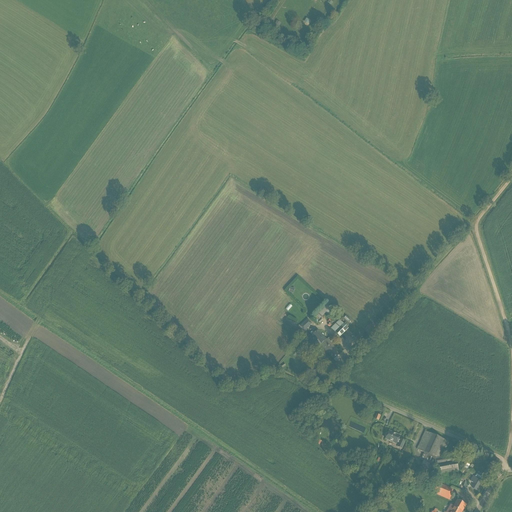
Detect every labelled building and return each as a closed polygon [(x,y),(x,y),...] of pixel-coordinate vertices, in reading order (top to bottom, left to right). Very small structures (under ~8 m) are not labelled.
[(318,315),(328,312),(326,306),(316,308),(318,315)] [(348,329),(339,320),(331,328),(339,338),(348,329)] [(305,342),(310,348),(314,352),(321,345),(327,340),(318,330),(305,342)] [(338,355),(332,349),(331,347),(332,345),(329,342),(327,340),(321,345),(325,351),(327,354),(327,353),(333,360),(338,355)] [(385,440),(397,445),(398,443),(399,443),(398,445),(397,448),(401,450),(405,442),(401,440),(400,441),(399,440),(400,436),(389,431),(388,434),(387,433),(386,434),(385,436),(385,437),(386,437),(385,440)] [(425,431),(423,436),(417,450),(425,453),(422,460),(424,461),(420,470),(431,475),(435,466),(438,468),(439,474),(458,471),(457,461),(453,462),(452,456),(444,458),(444,456),(440,456),(444,449),(446,450),(449,442),(425,431)] [(466,473),(462,480),(465,481),(469,474),(472,475),(474,472),(469,468),(466,473)] [(473,476),(471,481),(470,481),(474,483),(471,488),(475,490),(481,481),(480,480),(481,477),(477,475),(475,477),(473,476)] [(431,492),(449,500),(454,490),(436,482),(431,492)] [(462,511),(466,505),(462,503),(458,500),(454,507),(450,511),(462,511)]
